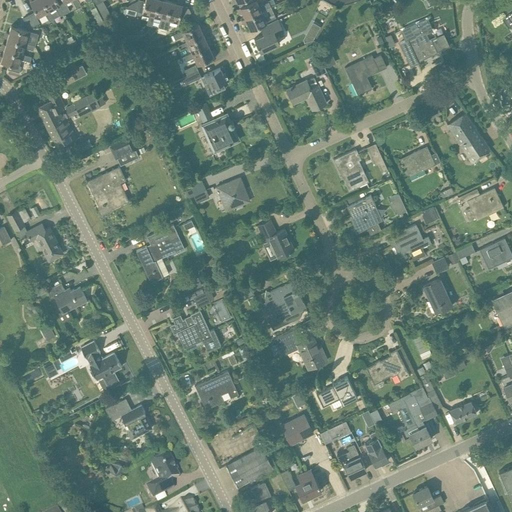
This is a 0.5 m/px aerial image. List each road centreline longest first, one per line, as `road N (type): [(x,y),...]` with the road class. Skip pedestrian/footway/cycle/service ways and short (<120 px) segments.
road 1 (unclassified): [(228,511),(46,158)]
road 2 (residential): [(511,427),(326,511)]
road 3 (residential): [(289,159),(474,75)]
road 4 (residential): [(289,159),(215,0)]
road 5 (residential): [(348,281),(289,159)]
